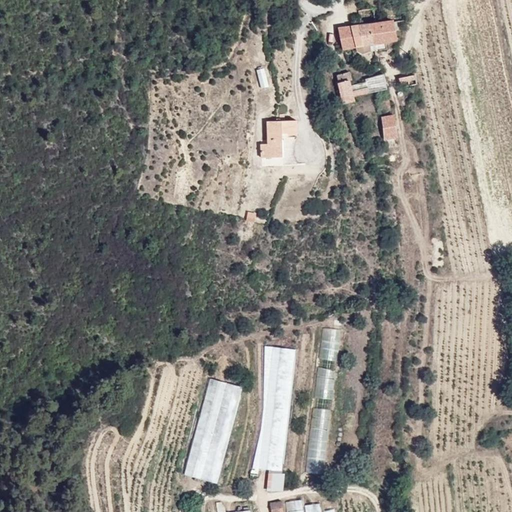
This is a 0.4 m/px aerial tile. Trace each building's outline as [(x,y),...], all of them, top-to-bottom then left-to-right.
[(392,18),(383,20),(386,37),(396,36),(392,18)] [(361,24),(363,41),(386,37),(383,20),(367,23),(361,24)] [(345,27),(348,44),(363,41),(361,24),(345,27)] [(261,89),(270,86),(264,68),(255,70),(261,89)] [(365,98),(376,94),(375,89),(385,85),(381,68),(359,76),(365,98)] [(417,78),(414,68),(399,74),(404,83),(417,78)] [(333,75),(340,105),(350,103),(345,87),(348,86),(344,71),(333,75)] [(377,98),(379,105),(390,102),(387,95),(377,98)] [(298,116),(264,120),(265,141),(259,142),(259,156),(283,155),(282,133),(300,131),(298,116)] [(386,137),(395,136),(398,135),(392,116),(381,119),(382,125),(386,137)] [(254,222),(256,213),(247,211),(245,220),(254,222)] [(273,473),(287,352),(256,349),(243,470),(273,473)] [(232,390),(200,382),(175,476),(207,485),(232,390)] [(268,501),(252,503),(253,510),(270,509),(268,501)] [(284,511),(284,501),(270,502),(270,511),(284,511)]
